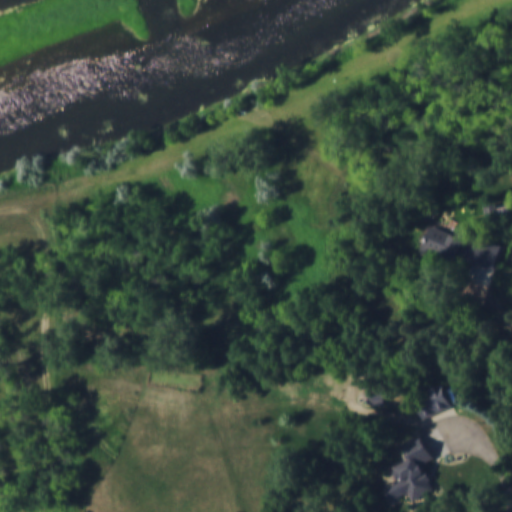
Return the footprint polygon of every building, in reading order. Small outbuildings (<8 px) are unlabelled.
[(486,206),(499,203),(500,207),(511,204),(511,207),(511,215),(490,221),(486,206)] [(435,225),(476,241),(477,236),(505,246),(497,268),(486,264),(451,251),(450,255),(447,254),(445,259),(425,252),(435,225)] [(367,380),(386,380),(386,400),(367,400),(367,380)] [(417,397),(446,385),(455,406),(443,411),(427,418),(417,397)] [(425,436),(432,450),(436,458),(423,465),(437,491),(416,502),(411,492),(407,495),(401,483),(404,481),(397,468),(414,459),(407,446),(425,436)]
